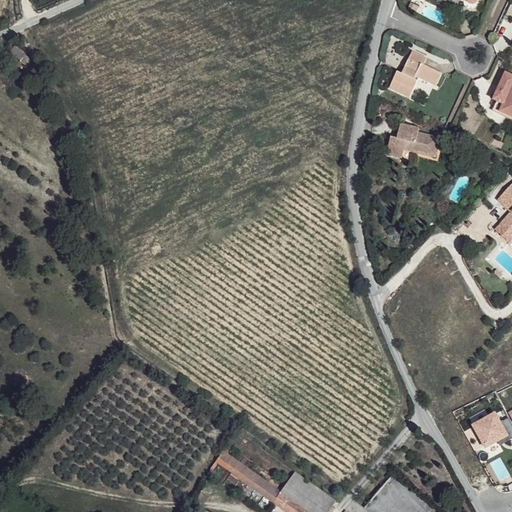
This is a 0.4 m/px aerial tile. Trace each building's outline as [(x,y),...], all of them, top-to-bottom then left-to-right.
[(16,45),(10,51),(21,60),(20,61),(24,64),(30,58),(25,55),(26,54),(16,45)] [(427,59),(413,53),(406,67),(408,68),(405,76),(398,72),(390,89),(409,98),(418,82),(415,80),(416,77),(435,86),(441,73),(424,66),(427,59)] [(511,76),(506,74),(502,83),(506,84),(498,101),(504,104),(501,111),(502,111),(510,115),(511,115),(511,76)] [(495,99),(498,101),(506,84),(502,83),(495,99)] [(511,120),(511,115),(510,115),(502,111),(501,111),(504,104),(498,101),(494,112),(511,120)] [(431,147),(438,148),(440,139),(419,133),(420,130),(402,125),(398,139),(391,137),(387,154),(403,158),(405,150),(428,155),(431,147)] [(435,157),(438,148),(431,147),(428,155),(435,157)] [(502,225),(511,234),(511,185),(499,201),(506,209),(511,202),(511,201),(511,212),(511,214),(502,225)] [(508,246),(511,241),(511,234),(502,225),(500,223),(492,232),(508,246)] [(511,439),(511,421),(510,418),(501,423),(496,414),(475,426),(487,448),(499,442),(508,436),(511,441),(511,439)] [(502,446),(511,441),(508,436),(499,442),(502,446)] [(223,451),(216,461),(274,502),(273,503),(285,511),(309,511),(281,492),(223,451)] [(327,511),(335,502),(294,473),(281,492),(309,511),(327,511)] [(436,511),(393,476),(367,507),(372,511),(436,511)]
